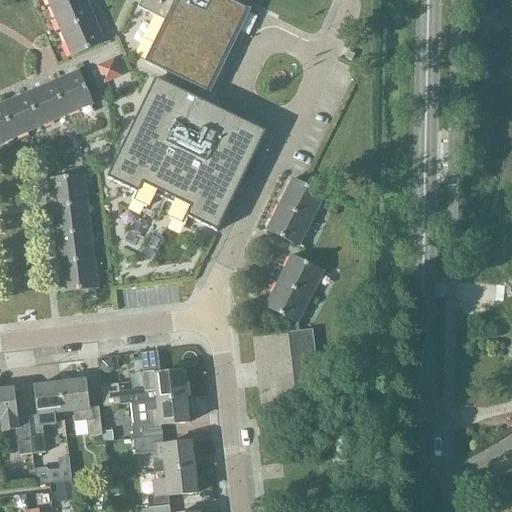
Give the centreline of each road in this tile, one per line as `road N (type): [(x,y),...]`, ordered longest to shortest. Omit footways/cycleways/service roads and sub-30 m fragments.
road 1 (tertiary): [(420,511),(428,0)]
road 2 (residential): [(215,319),(212,291),(350,0)]
road 3 (residential): [(215,319),(0,342)]
road 4 (residential): [(240,511),(215,319)]
